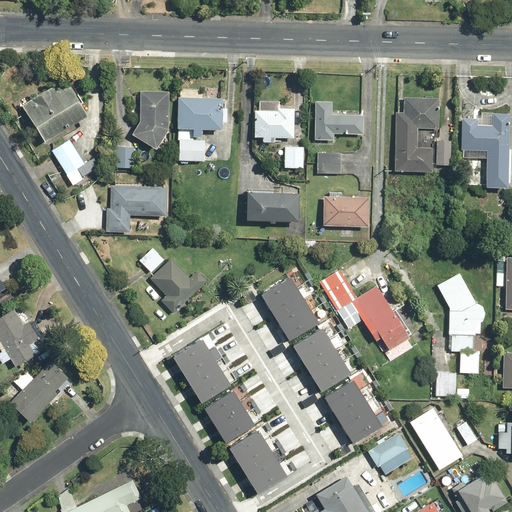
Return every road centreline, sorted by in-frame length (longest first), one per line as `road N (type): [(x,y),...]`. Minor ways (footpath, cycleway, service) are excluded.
road 1 (secondary): [(0,31),(511,45)]
road 2 (residential): [(131,367),(215,312),(235,316),(317,453),(238,511)]
road 3 (tertiary): [(0,156),(131,367)]
road 4 (residential): [(0,500),(149,398)]
road 5 (tertiary): [(149,398),(218,511)]
